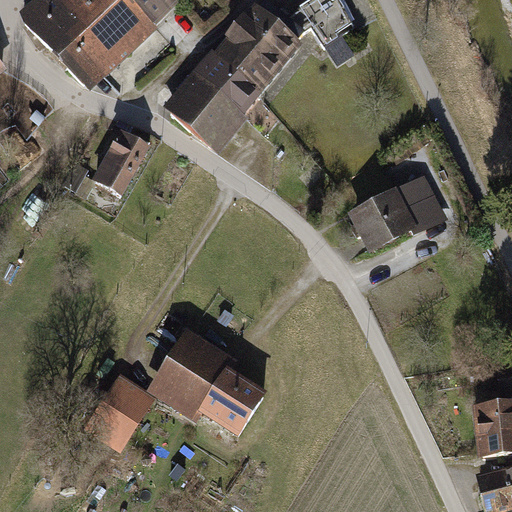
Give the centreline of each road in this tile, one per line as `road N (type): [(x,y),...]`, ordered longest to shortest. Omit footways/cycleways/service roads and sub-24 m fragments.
road 1 (residential): [(5,0),(8,33),(77,103),(146,124),(314,237),(455,511)]
road 2 (track): [(387,0),(511,265)]
